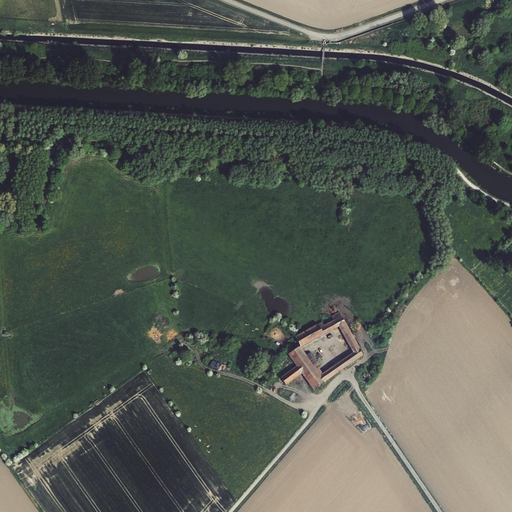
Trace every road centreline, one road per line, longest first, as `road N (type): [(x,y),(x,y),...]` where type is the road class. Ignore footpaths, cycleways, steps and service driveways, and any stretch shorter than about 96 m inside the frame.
road 1 (unclassified): [(441,0),(333,35),(226,0)]
road 2 (track): [(229,511),(333,386),(349,378)]
road 3 (track): [(439,511),(349,378)]
